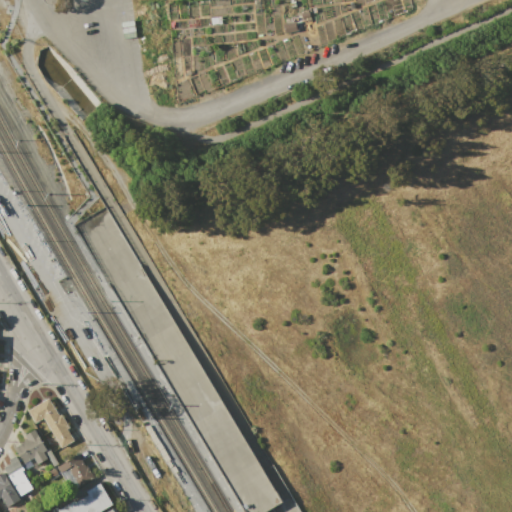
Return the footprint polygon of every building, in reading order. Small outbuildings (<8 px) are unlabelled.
[(72,439),(59,446),(43,417),(34,422),(27,410),(48,398),(72,439)] [(15,447),(25,441),(24,439),(26,438),(25,435),(34,429),(46,450),(42,452),(46,459),(37,464),(33,457),(24,463),(15,447)] [(48,448),(57,463),(53,466),(44,451),(48,448)] [(94,478),(78,487),(68,469),(60,473),(56,467),(78,454),(85,466),(87,465),(94,478)] [(3,467),(11,463),(9,460),(15,456),(22,467),(20,469),(32,489),(20,496),(3,467)] [(0,474),(4,472),(19,499),(6,507),(1,497),(0,497),(0,474)] [(98,511),(58,511),(57,510),(76,499),(77,501),(88,495),(86,492),(100,483),(112,504),(98,511)]
